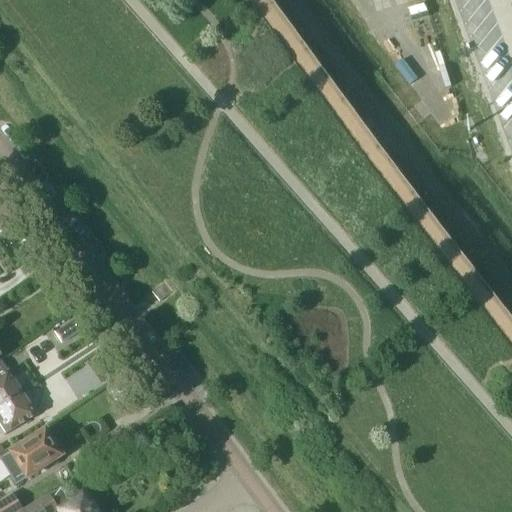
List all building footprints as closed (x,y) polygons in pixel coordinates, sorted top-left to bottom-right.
[(74,320),(54,334),(61,344),(81,331),(74,320)] [(0,361),(0,360),(0,407),(22,393),(8,370),(7,371),(0,361)] [(22,393),(0,407),(0,426),(6,436),(37,416),(22,393)] [(0,462),(15,486),(59,457),(60,454),(53,444),(54,441),(49,434),(46,433),(45,431),(0,460),(0,462)] [(97,511),(85,491),(81,493),(68,501),(60,489),(29,507),(21,511),(47,511),(55,507),(58,511),(97,511)] [(0,500),(0,511),(21,511),(29,507),(18,490),(0,500)]
